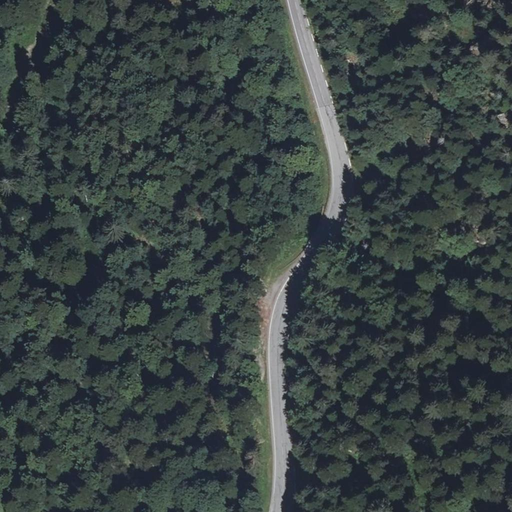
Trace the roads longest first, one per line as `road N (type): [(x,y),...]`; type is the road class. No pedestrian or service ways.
road 1 (secondary): [(294,0),(339,195),(277,333),(279,511)]
road 2 (track): [(0,177),(35,51)]
